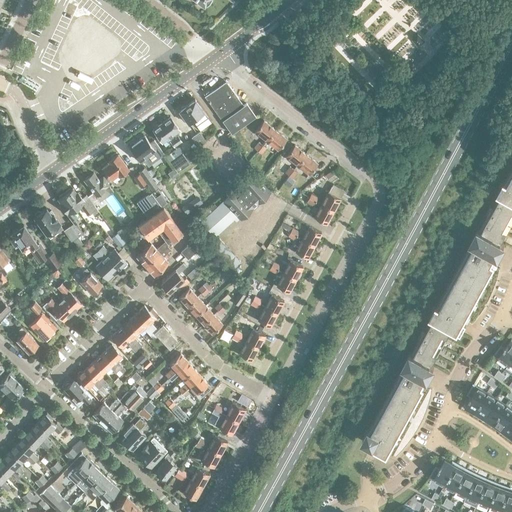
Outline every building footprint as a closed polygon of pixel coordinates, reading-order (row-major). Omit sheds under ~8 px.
[(419,45),(424,40),(418,33),(412,39),(419,45)] [(243,105),(225,80),(210,91),(208,91),(205,92),(206,94),(205,95),(231,133),(255,115),(246,103),(243,105)] [(180,108),(178,110),(188,122),(192,119),(195,124),(207,116),(194,98),(185,105),(183,105),(181,106),(180,108)] [(420,130),(429,121),(424,115),(414,124),(420,130)] [(154,127),(152,128),(162,142),(169,137),(170,139),(169,140),(174,147),(182,141),(177,134),(175,135),(174,134),(180,130),(170,116),(159,124),(156,124),(154,125),(154,127)] [(265,118),(256,128),(278,148),(287,138),(265,118)] [(198,146),(206,141),(199,131),(191,137),(198,146)] [(129,145),(129,146),(139,160),(145,156),(150,163),(164,154),(153,139),(149,141),(144,134),(135,141),(132,141),(130,143),(129,145)] [(259,139),(254,145),(262,151),(267,145),(259,139)] [(177,171),(189,162),(178,147),(166,155),(177,171)] [(313,150),(301,166),(308,172),(321,156),(313,150)] [(119,175),(129,168),(118,154),(108,160),(109,162),(102,167),(111,179),(118,174),(119,175)] [(321,156),(308,172),(316,178),(329,162),(321,156)] [(329,162),(316,178),(323,184),(336,168),(329,162)] [(285,170),(293,176),(298,169),(290,163),(285,170)] [(144,166),(138,171),(139,173),(146,183),(152,191),(159,187),(144,166)] [(364,435),(363,438),(373,444),(379,447),(393,455),(430,388),(421,383),(425,376),(427,377),(434,365),(432,364),(452,326),(461,331),(466,321),(497,264),(490,260),(494,253),(498,255),(504,243),(501,241),(506,232),(511,221),(511,166),(504,181),(498,191),(502,193),(482,229),(477,226),(473,232),(469,241),(474,244),(440,306),(439,306),(434,316),(414,354),(410,352),(403,364),(404,364),(369,428),(368,428),(364,435)] [(336,168),(323,184),(331,190),(344,174),(336,168)] [(93,192),(88,196),(94,205),(113,191),(109,185),(110,185),(103,176),(99,179),(94,172),(84,179),(93,192)] [(139,173),(133,177),(140,187),(146,183),(139,173)] [(344,174),(331,190),(338,196),(351,180),(344,174)] [(351,180),(338,196),(346,202),(359,186),(351,180)] [(279,182),(268,189),(280,206),(291,198),(279,182)] [(359,186),(346,202),(354,209),(367,192),(359,186)] [(88,196),(86,194),(82,197),(77,191),(76,193),(72,188),(70,189),(69,188),(64,192),(76,208),(80,205),(88,214),(92,211),(93,213),(98,210),(94,205),(88,196)] [(268,189),(258,196),(270,213),(280,206),(268,189)] [(148,193),(136,202),(148,218),(138,225),(148,238),(151,236),(158,230),(165,241),(167,243),(182,232),(163,206),(152,191),(149,194),(148,193)] [(78,237),(83,233),(76,223),(80,220),(72,210),(76,208),(64,192),(59,195),(60,197),(58,199),(62,204),(60,205),(73,222),(70,225),(78,237)] [(184,204),(188,211),(203,201),(199,194),(184,204)] [(258,196),(248,204),(260,221),(270,213),(258,196)] [(248,204),(237,211),(249,228),(260,221),(248,204)] [(35,216),(34,216),(46,234),(47,234),(50,237),(63,228),(54,214),(51,209),(48,211),(46,208),(41,212),(38,210),(35,213),(35,216)] [(237,211),(227,218),(239,235),(249,228),(237,211)] [(326,217),(318,232),(336,241),(346,223),(342,221),(337,218),(332,215),(328,213),(326,217)] [(227,218),(217,226),(229,243),(239,235),(227,218)] [(295,237),(299,230),(288,223),(284,230),(295,237)] [(52,270),(62,263),(53,251),(48,255),(41,244),(39,245),(23,224),(19,227),(18,226),(10,231),(15,238),(11,240),(16,247),(19,244),(24,251),(29,248),(39,263),(44,259),(52,270)] [(78,237),(70,225),(63,230),(71,241),(73,240),(78,247),(82,243),(78,237)] [(217,226),(206,233),(218,250),(229,243),(217,226)] [(122,227),(116,231),(117,232),(125,242),(131,237),(122,227)] [(117,232),(112,236),(119,246),(125,242),(117,232)] [(310,246),(308,250),(326,259),(336,241),(318,232),(310,246)] [(199,234),(180,251),(187,258),(195,252),(199,256),(209,246),(199,234)] [(93,244),(88,239),(84,244),(88,248),(93,244)] [(151,243),(136,256),(145,266),(162,249),(167,245),(168,244),(167,243),(165,241),(164,242),(156,249),(151,243)] [(100,242),(95,246),(98,250),(117,270),(121,266),(123,267),(126,264),(126,262),(127,261),(114,248),(110,252),(103,245),(100,242)] [(162,249),(145,266),(154,275),(168,262),(163,256),(166,253),(170,249),(167,245),(162,249)] [(0,270),(1,273),(0,273),(0,279),(2,282),(6,279),(3,275),(7,272),(3,266),(9,261),(0,248),(0,270)] [(98,250),(93,254),(97,258),(100,256),(102,259),(100,261),(95,266),(108,279),(109,278),(111,278),(114,276),(113,274),(117,270),(98,250)] [(300,264),(298,267),(316,277),(326,259),(308,250),(306,253),(300,264)] [(74,260),(80,267),(85,262),(79,256),(74,260)] [(169,292),(174,287),(178,291),(189,281),(186,277),(184,279),(178,273),(181,270),(186,266),(182,262),(178,266),(175,269),(160,282),(169,292)] [(271,263),(269,268),(277,272),(279,267),(271,263)] [(188,272),(191,276),(200,268),(197,264),(188,272)] [(291,282),(289,285),(306,295),(316,277),(298,267),(297,271),(291,282)] [(81,282),(76,286),(86,296),(90,292),(92,294),(94,292),(95,292),(97,290),(97,289),(102,284),(90,272),(86,268),(82,272),(86,276),(80,281),(81,282)] [(65,296),(61,300),(72,312),(81,303),(66,286),(62,282),(57,287),(65,296)] [(191,284),(175,298),(183,306),(198,292),(191,284)] [(284,294),(279,304),(296,313),(306,295),(289,285),(287,289),(284,294)] [(240,289),(234,299),(240,302),(246,292),(240,289)] [(198,292),(183,306),(189,314),(205,300),(198,292)] [(257,305),(262,297),(255,293),(250,301),(257,305)] [(0,317),(10,307),(0,296),(0,317)] [(51,297),(43,305),(56,319),(59,315),(63,320),(72,312),(61,300),(57,304),(51,297)] [(35,300),(29,306),(36,314),(34,315),(36,318),(29,324),(43,339),(44,338),(45,340),(50,335),(48,334),(56,327),(42,312),(39,310),(42,308),(35,300)] [(205,300),(189,314),(196,321),(212,307),(205,300)] [(144,304),(135,313),(141,319),(142,318),(146,322),(145,323),(157,336),(169,348),(178,340),(163,325),(158,329),(150,322),(155,317),(155,316),(157,314),(152,307),(149,310),(144,304)] [(212,307),(196,321),(203,329),(218,315),(212,307)] [(141,319),(135,313),(128,320),(139,332),(144,328),(154,339),(157,336),(145,323),(146,322),(142,318),(141,319)] [(265,328),(263,332),(281,341),(291,323),(273,313),(265,328)] [(218,315),(203,329),(210,336),(225,322),(218,315)] [(139,332),(128,320),(120,327),(126,333),(125,334),(128,338),(129,338),(138,347),(141,344),(134,336),(139,332)] [(225,322),(210,336),(217,344),(232,330),(225,322)] [(18,336),(17,337),(17,339),(29,352),(30,351),(32,352),(34,350),(34,347),(38,343),(22,326),(18,330),(22,334),(20,336),(18,336)] [(135,350),(138,347),(129,338),(128,338),(125,334),(126,333),(120,327),(111,335),(123,347),(128,342),(135,350)] [(232,330),(217,344),(224,352),(239,338),(232,330)] [(256,346),(254,350),(271,359),(281,341),(263,332),(256,346)] [(503,361),(508,364),(511,358),(511,339),(506,346),(505,345),(503,347),(501,345),(495,354),(499,357),(503,361)] [(111,343),(103,351),(119,369),(123,372),(125,369),(117,360),(122,355),(111,343)] [(252,353),(244,368),(261,378),(271,359),(254,350),(252,353)] [(115,372),(119,369),(103,351),(94,359),(105,371),(110,366),(115,372)] [(165,374),(168,377),(187,360),(180,352),(169,362),(173,367),(165,374)] [(143,353),(133,362),(138,367),(141,364),(147,358),(143,353)] [(151,362),(147,358),(141,364),(145,368),(151,362)] [(108,383),(100,375),(105,371),(94,359),(85,367),(104,387),(108,383)] [(179,373),(183,377),(194,368),(187,360),(168,377),(171,380),(179,373)] [(78,375),(76,376),(87,387),(93,382),(98,388),(97,390),(103,397),(108,392),(104,387),(85,367),(82,371),(81,371),(80,371),(78,373),(78,374),(78,375)] [(182,392),(201,375),(194,368),(183,377),(187,381),(179,388),(182,392)] [(137,369),(132,373),(137,379),(142,374),(137,369)] [(0,388),(1,387),(5,391),(16,379),(13,376),(14,375),(10,371),(0,381),(0,388)] [(152,385),(157,381),(156,380),(157,379),(155,377),(154,377),(151,374),(146,379),(152,385)] [(197,392),(208,383),(201,375),(182,392),(185,395),(193,388),(197,392)] [(117,377),(113,380),(118,386),(122,382),(117,377)] [(20,393),(25,388),(16,379),(5,391),(9,394),(4,400),(9,405),(15,399),(14,398),(19,392),(20,393)] [(65,387),(64,388),(75,400),(80,395),(86,402),(91,398),(73,379),(69,383),(67,383),(65,385),(65,387)] [(154,389),(160,384),(157,381),(152,385),(152,386),(154,389)] [(151,398),(157,392),(154,389),(152,386),(146,392),(138,384),(136,387),(134,385),(120,399),(122,401),(126,405),(127,404),(132,409),(144,396),(144,395),(146,393),(151,398)] [(160,384),(154,389),(157,392),(158,391),(159,392),(164,388),(160,384)] [(219,384),(210,398),(214,400),(223,386),(219,384)] [(474,413),(487,392),(478,387),(473,384),(468,394),(470,395),(469,397),(470,398),(466,405),(469,407),(475,411),(474,413)] [(481,414),(484,416),(496,398),(490,394),(487,392),(474,413),(480,416),(481,414)] [(122,401),(120,399),(117,397),(109,406),(104,401),(93,413),(102,422),(122,401)] [(169,397),(165,401),(171,408),(172,407),(173,408),(176,405),(175,404),(176,403),(169,397)] [(487,421),(492,424),(506,404),(496,398),(484,416),(488,419),(487,421)] [(118,414),(126,405),(122,401),(102,422),(112,431),(123,419),(118,414)] [(137,412),(140,416),(143,415),(147,419),(151,415),(149,412),(154,406),(149,401),(137,412)] [(233,401),(226,414),(238,421),(245,408),(233,401)] [(214,408),(221,412),(223,408),(216,404),(214,408)] [(498,426),(502,428),(511,414),(511,408),(509,406),(506,404),(492,424),(497,428),(498,426)] [(221,412),(214,408),(211,412),(218,416),(221,412)] [(46,412),(38,421),(49,431),(52,427),(58,433),(63,428),(57,422),(55,423),(51,418),(52,417),(46,412)] [(216,425),(214,429),(219,432),(221,428),(231,434),(238,421),(226,414),(219,427),(217,425),(216,425)] [(504,433),(508,436),(511,432),(511,414),(502,428),(505,431),(504,433)] [(126,433),(121,438),(127,443),(127,445),(129,447),(131,447),(133,449),(146,435),(140,429),(145,423),(140,418),(134,424),(132,422),(124,431),(126,433)] [(44,435),(49,431),(38,421),(31,429),(49,446),(52,442),(44,435)] [(46,449),(49,446),(31,429),(24,436),(35,446),(38,442),(46,449)] [(208,447),(220,453),(227,441),(215,434),(208,447)] [(17,443),(35,460),(38,457),(30,450),(35,446),(24,436),(17,443)] [(144,449),(139,455),(145,460),(144,462),(148,466),(149,464),(150,465),(167,448),(153,436),(142,448),(144,449)] [(32,464),(35,460),(17,443),(10,451),(20,461),(24,456),(32,464)] [(68,450),(73,456),(77,453),(72,447),(68,450)] [(213,466),(220,453),(208,447),(201,459),(213,466)] [(166,457),(155,470),(160,474),(159,475),(163,479),(164,477),(166,478),(177,465),(169,459),(176,451),(171,448),(164,456),(166,457)] [(69,459),(73,456),(68,450),(64,454),(69,459)] [(16,465),(20,461),(10,451),(3,458),(21,475),(24,472),(16,465)] [(68,475),(76,483),(95,463),(90,459),(89,460),(81,452),(72,461),(76,465),(68,475)] [(177,459),(182,463),(186,458),(181,454),(177,459)] [(18,478),(21,475),(3,458),(0,461),(0,469),(6,475),(10,471),(18,478)] [(440,482),(444,484),(455,465),(449,461),(445,459),(441,466),(439,466),(438,468),(436,466),(430,476),(435,479),(440,482)] [(53,464),(58,469),(62,466),(57,460),(53,464)] [(76,483),(84,490),(102,472),(98,468),(99,467),(95,463),(76,483)] [(54,473),(58,469),(53,464),(49,467),(54,473)] [(452,488),(455,490),(467,469),(461,466),(460,468),(455,465),(444,484),(452,488)] [(190,479),(202,486),(209,473),(197,466),(190,479)] [(176,471),(185,476),(187,472),(179,467),(176,471)] [(2,479),(6,475),(0,469),(0,483),(7,490),(10,486),(2,479)] [(455,490),(466,496),(477,474),(471,471),(470,473),(466,471),(467,469),(455,490)] [(185,476),(176,471),(174,475),(183,480),(185,476)] [(84,490),(84,491),(92,499),(98,493),(112,479),(107,474),(106,475),(102,472),(84,490)] [(38,477),(43,483),(47,479),(42,474),(38,477)] [(9,485),(14,481),(9,475),(4,479),(9,485)] [(466,496),(464,500),(476,506),(478,501),(487,481),(488,479),(482,476),(481,478),(476,476),(466,496)] [(39,486),(43,483),(38,477),(34,481),(39,486)] [(112,479),(98,493),(103,497),(100,500),(100,503),(101,503),(95,510),(97,511),(103,511),(110,504),(107,501),(119,487),(115,484),(116,483),(112,479)] [(202,486),(190,479),(183,492),(195,498),(202,486)] [(478,501),(489,506),(498,483),(492,481),(491,483),(487,481),(478,501)] [(489,506),(501,510),(509,487),(503,485),(502,487),(498,485),(499,483),(498,483),(489,506)] [(509,487),(501,510),(507,511),(511,511),(511,490),(509,489),(509,487)] [(40,493),(48,501),(53,496),(46,488),(40,493)] [(25,493),(33,502),(35,500),(36,501),(40,497),(35,493),(34,495),(29,490),(25,493)] [(24,511),(33,502),(25,493),(21,496),(26,501),(20,507),(24,511)] [(114,506),(120,511),(127,511),(135,503),(126,494),(114,506)] [(48,501),(53,506),(58,500),(53,495),(53,496),(48,501)] [(41,499),(38,502),(46,510),(50,507),(41,499)] [(58,501),(53,506),(58,511),(63,511),(67,509),(58,501)] [(143,511),(144,511),(135,503),(127,511),(143,511)]
